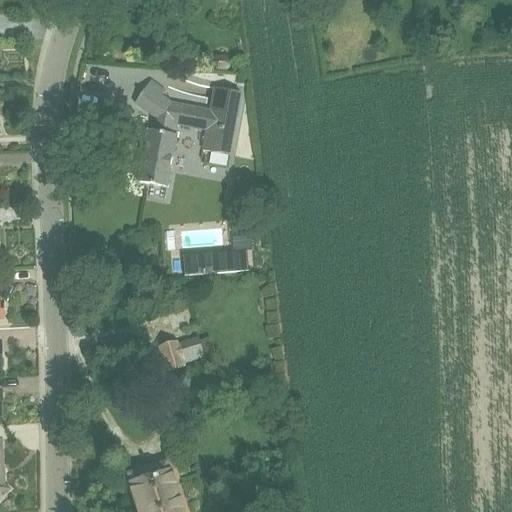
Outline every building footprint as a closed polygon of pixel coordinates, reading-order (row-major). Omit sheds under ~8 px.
[(175,136),(177,126),(205,132),(202,151),(230,156),(240,95),(214,90),(211,110),(177,104),(172,103),(162,96),(164,94),(151,85),(136,106),(157,121),(155,133),(148,132),(139,184),(167,189),(176,137),(175,136)] [(257,155),(240,166),(251,182),(268,172),(257,155)] [(250,254),(186,259),(188,278),(252,273),(250,254)] [(199,340),(178,347),(184,366),(205,359),(199,340)] [(168,373),(184,368),(184,366),(178,347),(177,345),(161,350),(168,373)] [(20,381),(20,391),(37,390),(37,380),(20,381)] [(181,511),(167,463),(130,474),(140,511),(181,511)]
